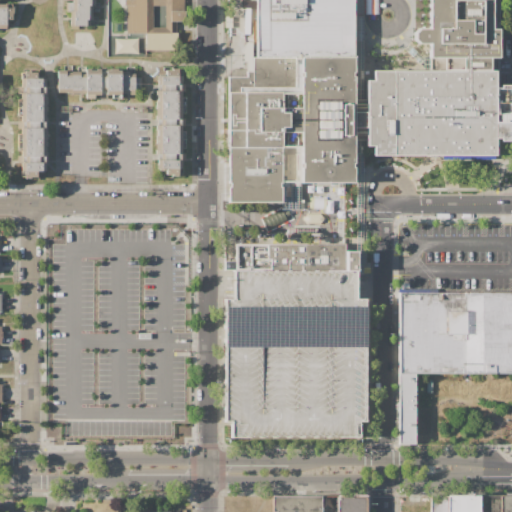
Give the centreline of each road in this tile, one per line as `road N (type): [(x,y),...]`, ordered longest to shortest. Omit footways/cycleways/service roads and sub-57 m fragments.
road 1 (residential): [(210,338),(209,0)]
road 2 (tertiary): [(208,481),(465,480)]
road 3 (residential): [(29,459),(30,203)]
road 4 (residential): [(383,458),(382,204)]
road 5 (tertiary): [(511,466),(451,458),(288,459)]
road 6 (residential): [(0,203),(211,204)]
road 7 (tertiary): [(208,459),(0,459)]
road 8 (residential): [(382,204),(511,206)]
road 9 (tertiary): [(0,481),(125,481)]
road 10 (residential): [(208,459),(210,338)]
